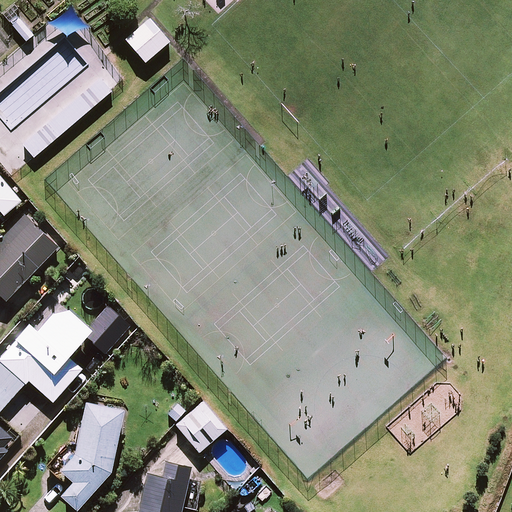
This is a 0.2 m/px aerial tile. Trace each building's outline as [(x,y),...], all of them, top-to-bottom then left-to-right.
[(20,18),(11,27),(26,44),(35,35),(20,18)] [(170,45),(149,23),(121,50),(142,72),(170,45)] [(184,61),(40,186),(168,331),(311,206),(184,61)] [(113,90),(96,73),(21,144),(38,162),(113,90)] [(19,202),(0,177),(0,211),(1,211),(3,214),(19,202)] [(0,296),(6,302),(56,245),(24,216),(0,242),(0,296)] [(129,325),(107,306),(83,334),(105,353),(129,325)] [(81,370),(32,325),(0,359),(0,409),(28,379),(52,401),(81,370)] [(123,411),(85,402),(74,450),(60,470),(72,481),(60,495),(76,510),(109,472),(123,411)] [(225,429),(201,402),(175,426),(199,452),(225,429)] [(0,456),(14,440),(0,427),(0,456)] [(178,511),(190,467),(164,461),(160,475),(145,472),(135,511),(178,511)]
